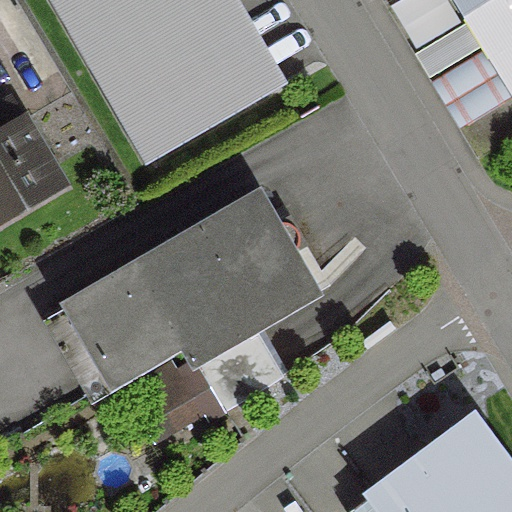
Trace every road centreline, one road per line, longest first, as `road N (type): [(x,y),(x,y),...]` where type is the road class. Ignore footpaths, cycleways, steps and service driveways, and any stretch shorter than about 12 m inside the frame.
road 1 (residential): [(495,283),(196,511)]
road 2 (residential): [(325,0),(495,283)]
